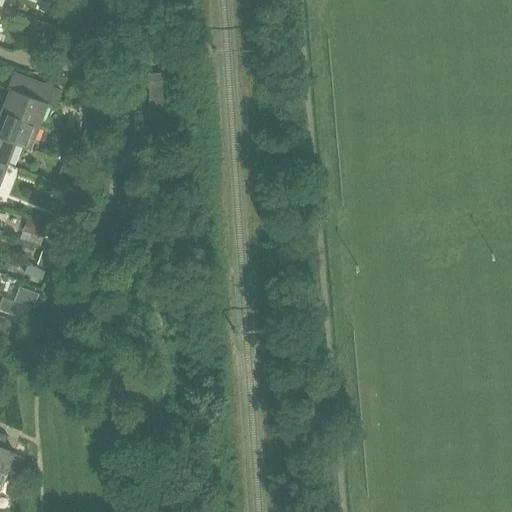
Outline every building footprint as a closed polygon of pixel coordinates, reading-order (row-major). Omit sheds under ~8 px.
[(54,14),(56,6),(54,5),(46,2),(42,10),(54,14)] [(147,73),(148,74),(148,86),(173,84),(172,71),(147,73)] [(12,87),(3,111),(38,124),(46,102),(55,105),(60,90),(13,72),(8,86),(12,87)] [(148,86),(149,98),(173,96),(173,84),(148,86)] [(174,108),(173,96),(149,98),(150,109),(174,108)] [(175,119),(174,108),(150,109),(150,121),(175,119)] [(0,135),(13,141),(13,142),(14,142),(14,141),(29,147),(38,124),(3,111),(0,109),(0,135)] [(176,132),(175,119),(150,121),(151,133),(176,132)] [(0,161),(5,164),(14,142),(13,142),(13,141),(0,135),(0,161)] [(52,228),(68,234),(84,194),(67,188),(52,228)] [(23,231),(39,237),(44,225),(27,219),(23,231)] [(48,268),(54,253),(43,249),(38,264),(48,268)] [(14,261),(9,275),(23,280),(27,270),(32,272),(35,265),(27,262),(26,265),(14,261)] [(16,303),(7,300),(2,313),(11,316),(16,303)] [(0,317),(0,331),(0,332),(0,336),(6,339),(13,321),(5,318),(5,319),(0,317)] [(0,488),(0,489),(14,452),(3,447),(7,435),(0,432),(0,433),(0,488)]
